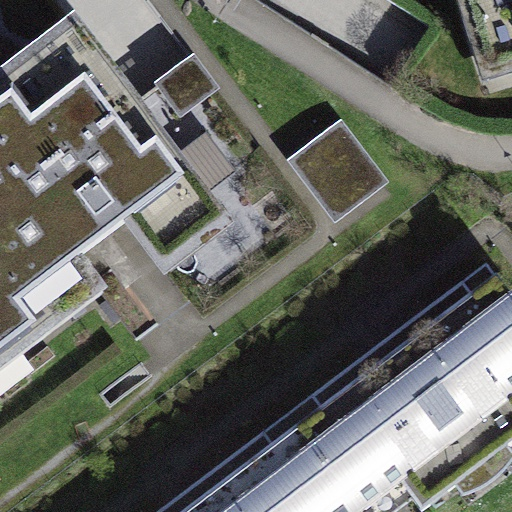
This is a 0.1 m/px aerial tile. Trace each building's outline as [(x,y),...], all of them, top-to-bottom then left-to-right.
[(511,0),(454,0),(483,86),(511,76),(511,0)] [(229,221),(76,16),(0,72),(0,365),(101,291),(81,264),(127,230),(159,273),(229,221)] [(195,44),(160,71),(185,104),(220,76),(195,44)] [(291,149),(336,217),(393,179),(348,111),(291,149)] [(511,275),(495,254),(295,406),(375,511),(436,511),(511,454),(511,275)] [(375,511),(295,406),(153,511),(375,511)]
